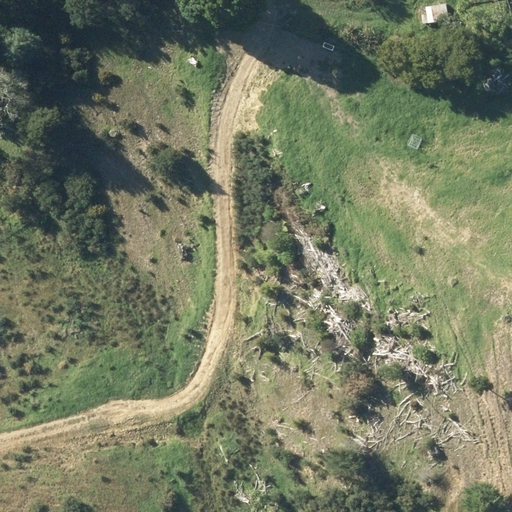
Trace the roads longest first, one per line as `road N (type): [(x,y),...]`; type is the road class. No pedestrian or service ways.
road 1 (track): [(320,0),(266,41),(228,128),(213,380),(114,433),(0,446)]
road 2 (track): [(511,272),(470,252),(396,188),(266,41)]
